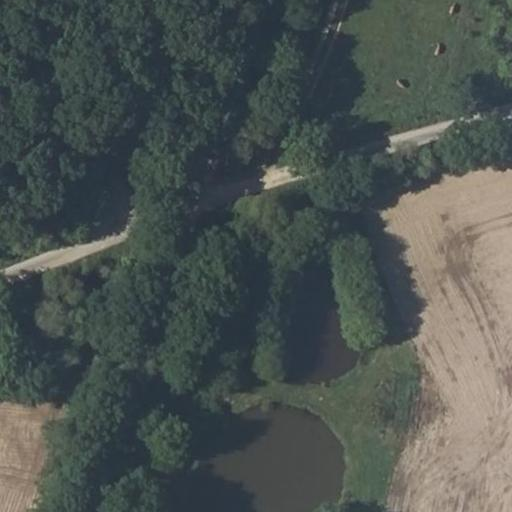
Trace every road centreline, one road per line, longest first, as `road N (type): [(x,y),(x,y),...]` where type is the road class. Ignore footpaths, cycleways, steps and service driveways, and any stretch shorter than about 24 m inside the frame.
road 1 (unclassified): [(123,231),(273,178),(511,112)]
road 2 (unclassified): [(90,0),(123,231)]
road 3 (unclassified): [(0,279),(123,231)]
